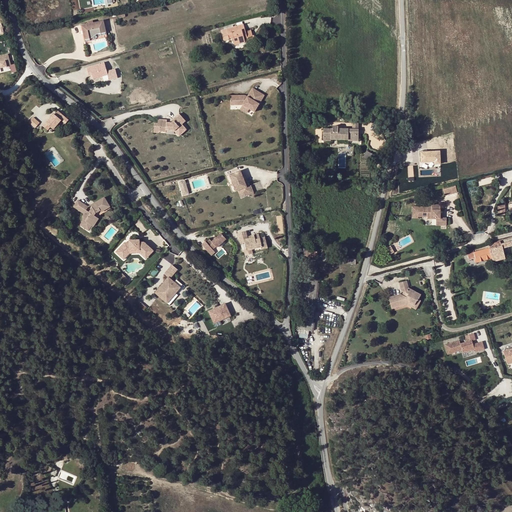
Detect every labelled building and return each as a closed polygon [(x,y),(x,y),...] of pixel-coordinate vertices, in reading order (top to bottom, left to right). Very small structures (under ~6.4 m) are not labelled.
[(99,34),(106,32),(103,21),(93,23),(92,21),(88,22),(88,24),(81,26),(84,40),(90,38),(92,38),(95,35),(96,34),(99,34)] [(221,31),(223,40),(229,38),(228,35),(232,34),(232,35),(245,32),(243,24),(233,27),(224,30),(221,31)] [(232,35),(232,37),(234,42),(244,40),(245,42),(245,43),(255,40),(254,35),(252,36),(247,37),(245,32),(232,35)] [(0,56),(0,68),(3,67),(1,62),(6,61),(7,66),(12,65),(9,54),(0,56)] [(89,75),(92,74),(106,70),(104,63),(87,68),(89,75)] [(117,77),(115,69),(107,72),(106,70),(92,74),(93,79),(101,76),(107,74),(109,79),(109,80),(117,77)] [(247,95),(241,105),(238,110),(246,114),(248,110),(254,114),(264,96),(251,88),(247,95)] [(247,95),(229,96),(230,106),(241,105),(247,95)] [(54,111),(43,123),(48,127),(51,124),(54,126),(61,117),(66,121),(69,117),(59,108),(55,112),(54,111)] [(158,129),(165,130),(165,129),(173,130),(178,135),(185,129),(181,124),(185,120),(179,113),(172,119),(173,120),(171,122),(168,122),(166,121),(166,119),(158,118),(157,122),(157,124),(159,124),(158,129)] [(34,114),(29,120),(35,125),(40,120),(34,114)] [(358,135),(358,129),(338,129),(338,126),(333,126),(333,129),(331,129),(323,129),(323,140),(331,141),(331,139),(348,139),(348,134),(358,135)] [(440,164),(440,151),(427,152),(421,152),(421,162),(435,162),(435,164),(440,164)] [(240,171),(229,175),(236,191),(238,190),(240,190),(243,191),(245,196),(254,193),(251,185),(247,187),(240,171)] [(456,186),(444,189),(446,195),(458,192),(456,186)] [(78,197),(74,204),(84,210),(82,213),(84,214),(82,216),(84,217),(81,222),(89,227),(92,222),(94,223),(99,216),(94,213),(96,210),(101,207),(102,209),(110,204),(104,195),(91,202),(89,204),(78,197)] [(440,217),(440,204),(432,204),(432,206),(411,206),(412,218),(418,219),(418,217),(427,217),(427,219),(430,219),(430,226),(446,226),(447,217),(440,217)] [(245,253),(268,247),(265,232),(247,236),(246,230),(237,233),(239,240),(241,240),(245,253)] [(209,239),(206,241),(212,249),(215,246),(216,247),(219,244),(225,239),(220,233),(211,241),(209,239)] [(137,240),(127,244),(128,246),(129,248),(127,250),(124,248),(118,258),(127,264),(131,257),(129,256),(130,254),(140,249),(142,250),(141,252),(146,255),(147,252),(150,254),(154,247),(142,241),(138,242),(137,240)] [(500,240),(488,244),(489,248),(482,250),(485,260),(492,258),(492,260),(493,262),(505,258),(502,248),(511,245),(511,242),(511,241),(501,244),(500,240)] [(386,248),(390,255),(395,252),(391,245),(386,248)] [(485,260),(482,250),(474,252),(475,257),(468,259),(469,260),(474,259),(475,262),(476,262),(485,260)] [(169,273),(155,288),(167,299),(180,283),(170,274),(178,265),(172,261),(165,270),(169,273)] [(123,273),(118,277),(124,286),(130,281),(123,273)] [(305,273),(299,330),(312,331),(318,274),(305,273)] [(388,297),(391,307),(409,302),(414,305),(418,299),(419,299),(421,295),(408,288),(406,281),(399,283),(401,290),(403,291),(408,294),(407,297),(402,294),(401,294),(388,297)] [(391,307),(392,309),(407,305),(416,310),(421,300),(419,299),(418,299),(414,305),(409,302),(391,307)] [(225,302),(208,310),(214,323),(231,316),(225,302)] [(458,340),(443,345),(446,352),(451,351),(451,353),(461,350),(462,352),(473,349),(474,352),(483,349),(481,342),(472,344),(471,341),(474,340),(472,333),(463,336),(465,342),(459,344),(458,340)] [(52,467),(49,474),(55,477),(58,470),(52,467)]
